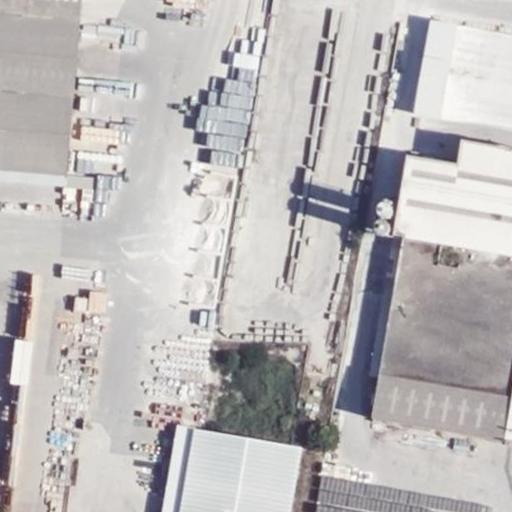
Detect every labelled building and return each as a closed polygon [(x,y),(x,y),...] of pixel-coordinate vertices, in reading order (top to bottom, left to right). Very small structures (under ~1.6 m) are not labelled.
[(0,0),(0,201),(52,206),(53,184),(65,185),(78,0),(0,0)] [(440,120),(456,25),(430,20),(413,115),(440,120)] [(511,30),(473,26),(464,113),(473,114),(475,90),(505,93),(509,55),(511,55),(511,30)] [(511,443),(511,151),(463,142),(459,167),(409,158),(395,237),(402,238),(370,419),(511,443)] [(16,338),(14,382),(31,383),(33,339),(16,338)] [(163,511),(290,511),(301,448),(178,427),(163,511)]
